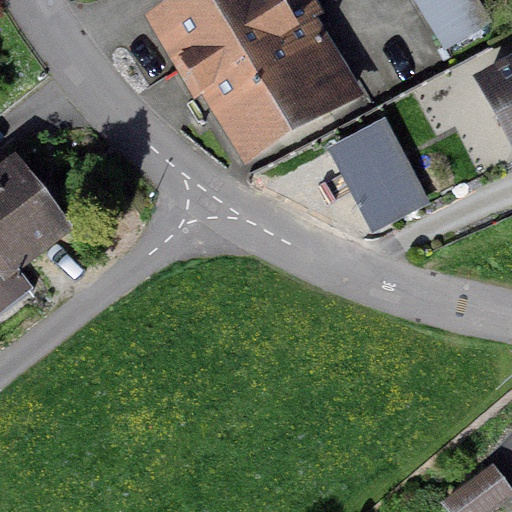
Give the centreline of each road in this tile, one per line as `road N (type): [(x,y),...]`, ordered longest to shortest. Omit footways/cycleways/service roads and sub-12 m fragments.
road 1 (residential): [(205,197),(360,276),(511,323)]
road 2 (residential): [(205,197),(156,252),(0,371)]
road 3 (residential): [(30,0),(62,52),(205,197)]
